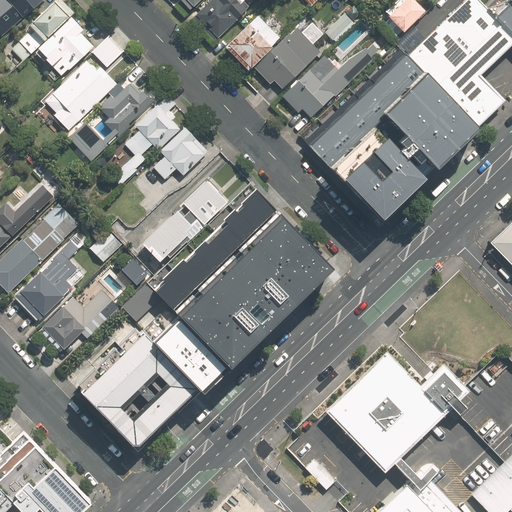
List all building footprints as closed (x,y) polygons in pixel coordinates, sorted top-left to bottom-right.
[(48,0),(0,0),(0,2),(4,8),(0,11),(0,26),(4,31),(19,18),(22,22),(48,0)] [(49,38),(77,9),(67,0),(56,0),(34,24),(49,38)] [(220,37),(240,20),(238,18),(258,0),(214,0),(199,13),(209,23),(211,21),(216,26),(213,29),(220,37)] [(399,0),(389,11),(393,15),(375,33),(387,46),(406,28),(408,30),(429,9),(420,0),(399,0)] [(468,0),(412,53),(439,81),(505,22),(490,6),(484,0),(468,0)] [(511,0),(496,0),(490,6),(505,22),(511,30),(511,0)] [(356,24),(345,13),(326,31),(337,43),(356,24)] [(88,27),(77,15),(40,50),(63,76),(96,45),(84,31),(88,27)] [(281,36),(262,15),(227,46),(249,70),(254,65),(255,66),(277,46),(274,42),(281,36)] [(316,20),(304,31),(300,27),(256,69),(271,84),(275,80),(283,88),(322,50),(315,43),(327,32),(326,31),(316,20)] [(511,51),(511,30),(505,22),(439,81),(480,128),(511,98),(489,74),(511,51)] [(39,48),(27,35),(13,48),(25,61),(39,48)] [(123,48),(114,35),(99,46),(109,59),(123,48)] [(120,83),(94,55),(48,98),(73,126),(120,83)] [(350,79),(327,55),(286,95),(301,111),(303,108),(311,117),(350,79)] [(403,55),(309,143),(383,219),(476,131),(403,55)] [(106,120),(115,130),(106,139),(105,138),(88,119),(71,135),(94,160),(109,146),(108,144),(118,133),(120,136),(133,124),(132,123),(135,119),(136,121),(156,102),(145,90),(144,91),(134,80),(117,96),(114,92),(101,105),(111,116),(106,120)] [(143,154),(155,143),(160,149),(183,127),(174,117),(177,115),(168,105),(164,109),(161,105),(139,125),(142,128),(142,129),(126,143),(136,154),(113,175),(122,185),(149,160),(143,154)] [(199,136),(189,125),(163,150),(168,155),(153,168),(166,182),(178,171),(186,180),(212,156),(197,139),(199,136)] [(105,154),(98,162),(107,169),(113,162),(105,154)] [(16,162),(7,169),(14,179),(23,172),(16,162)] [(165,261),(232,199),(211,177),(187,200),(195,209),(188,216),(182,209),(147,242),(165,261)] [(47,178),(42,183),(54,195),(59,190),(47,178)] [(20,228),(18,226),(48,200),(36,187),(2,218),(0,215),(0,250),(15,237),(13,234),(20,228)] [(227,361),(332,266),(263,194),(160,290),(184,315),(227,361)] [(0,260),(0,279),(12,292),(82,225),(61,203),(46,217),(47,219),(26,239),(24,237),(0,260)] [(511,264),(511,218),(489,240),(511,264)] [(123,242),(109,229),(92,247),(106,260),(123,242)] [(81,249),(72,240),(19,294),(43,319),(75,286),(66,277),(80,263),(74,256),(81,249)] [(75,297),(44,325),(65,349),(84,332),(89,337),(120,309),(114,302),(116,301),(104,288),(84,306),(75,297)] [(153,344),(196,390),(227,361),(184,315),(153,344)] [(133,448),(196,390),(153,344),(143,333),(80,392),(133,448)] [(407,372),(387,350),(325,410),(384,471),(393,462),(397,458),(399,456),(451,406),(458,413),(462,410),(465,406),(458,398),(468,389),(464,384),(442,363),(432,372),(428,376),(419,384),(407,372)] [(498,359),(488,369),(496,377),(506,366),(498,359)] [(9,418),(0,427),(0,511),(71,511),(86,498),(30,440),(9,418)] [(511,511),(511,452),(469,494),(487,511),(504,511),(509,508),(511,511)] [(314,458),(306,466),(327,488),(335,481),(314,458)] [(420,477),(423,481),(421,483),(417,487),(409,478),(372,511),(462,511),(430,478),(439,469),(434,464),(420,477)]
